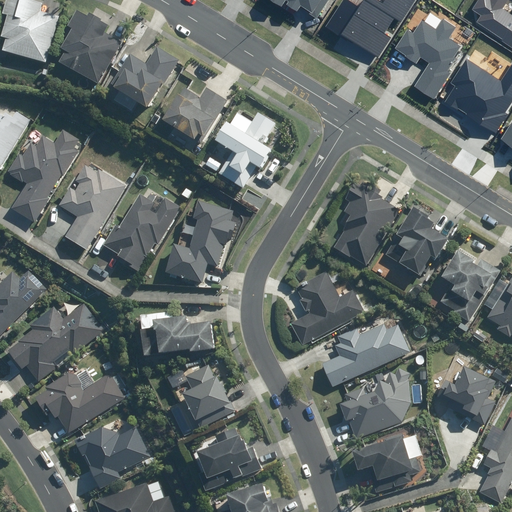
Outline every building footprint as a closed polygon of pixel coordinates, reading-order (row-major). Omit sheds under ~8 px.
[(47,64),(59,17),(42,13),(44,5),(24,0),(6,0),(2,17),(7,18),(1,38),(6,39),(2,53),(47,64)] [(269,0),(280,7),(284,0),(286,0),(289,1),(287,4),(297,11),(300,7),(317,17),(328,0),(269,0)] [(347,0),(341,0),(325,26),(378,60),(392,39),(384,34),(395,18),(402,23),(416,0),(384,0),(382,4),(376,0),(363,0),(359,7),(347,0)] [(511,0),(478,0),(472,9),(480,15),(475,23),(511,46),(511,0)] [(98,86),(123,45),(104,33),(109,25),(89,13),(86,18),(77,12),(67,29),(72,32),(61,51),(66,54),(61,63),(98,86)] [(414,87),(434,99),(450,73),(448,71),(456,59),(453,57),(461,45),(449,38),(456,27),(442,18),(436,29),(422,20),(414,33),(407,29),(394,49),(417,63),(421,57),(429,62),(414,87)] [(148,112),(179,61),(157,48),(147,65),(131,55),(110,90),(148,112)] [(455,86),(445,102),(496,134),(508,114),(505,112),(511,101),(511,64),(502,80),(467,58),(451,83),(455,86)] [(201,145),(227,102),(206,90),(201,98),(184,88),(163,123),(173,129),(167,139),(190,153),(196,142),(201,145)] [(0,173),(30,122),(9,110),(1,105),(0,106),(0,173)] [(233,154),(219,175),(243,191),(257,169),(259,171),(271,152),(264,147),(278,125),(259,113),(244,136),(228,125),(216,143),(233,154)] [(511,122),(501,139),(511,146),(511,122)] [(35,224),(79,153),(74,150),(80,142),(63,131),(55,144),(44,137),(37,148),(31,144),(23,157),(21,156),(8,175),(26,187),(12,209),(35,224)] [(86,252),(127,188),(99,170),(97,174),(86,167),(76,183),(81,186),(77,193),(71,189),(59,207),(77,219),(65,238),(86,252)] [(378,194),(381,189),(368,181),(365,186),(356,181),(339,211),(345,214),(339,224),(345,228),(333,249),(366,268),(400,210),(383,200),(385,197),(378,194)] [(117,227),(104,249),(127,263),(126,265),(142,275),(181,208),(166,199),(161,208),(140,195),(120,228),(117,227)] [(191,249),(174,245),(166,275),(181,279),(181,280),(204,285),(209,265),(218,268),(224,244),(231,245),(236,225),(232,224),(236,211),(199,202),(194,219),(198,220),(191,249)] [(428,215),(414,207),(387,256),(423,276),(433,258),(436,260),(448,238),(431,229),(434,223),(426,219),(428,215)] [(478,264),(459,251),(442,277),(452,284),(440,304),(469,323),(486,298),(502,272),(481,259),(478,264)] [(21,279),(14,272),(0,285),(0,338),(49,291),(29,271),(21,279)] [(306,298),(301,301),(308,314),(290,324),(303,347),(365,311),(354,291),(341,298),(327,273),(301,288),(306,298)] [(70,351),(74,356),(107,330),(86,302),(66,318),(56,306),(30,326),(34,330),(7,351),(24,372),(28,369),(40,385),(61,369),(56,363),(70,351)] [(140,316),(140,319),(144,359),(215,352),(212,324),(187,327),(186,318),(173,319),(172,313),(140,316)] [(357,328),(336,337),(340,345),(337,346),(341,355),(321,365),(332,389),(410,352),(398,326),(387,331),(384,324),(360,335),(357,328)] [(201,429),(235,412),(210,364),(186,377),(193,389),(183,394),(201,429)] [(496,381),(464,366),(455,385),(445,380),(441,388),(446,391),(443,396),(463,406),(461,412),(485,423),(495,402),(487,399),(496,381)] [(351,421),(358,439),(404,421),(414,392),(411,391),(415,381),(410,379),(412,373),(397,368),(395,374),(391,372),(387,384),(379,381),(377,390),(365,394),(363,388),(345,395),(348,402),(340,404),(347,422),(351,421)] [(61,421),(68,433),(124,399),(110,376),(85,392),(73,371),(44,388),(46,392),(34,399),(43,414),(50,410),(58,423),(61,421)] [(502,504),(511,485),(511,417),(495,450),(492,449),(484,464),(492,468),(479,493),(502,504)] [(116,432),(100,428),(83,436),(85,440),(77,445),(100,491),(123,479),(119,472),(149,457),(141,442),(145,440),(138,427),(118,437),(116,432)] [(218,445),(197,452),(205,473),(200,474),(206,490),(262,469),(254,447),(247,450),(238,427),(215,436),(218,445)] [(402,437),(353,453),(358,471),(374,466),(379,483),(392,479),(395,487),(413,482),(411,476),(424,472),(419,456),(409,459),(402,437)] [(148,483),(94,503),(97,511),(177,511),(171,494),(165,496),(160,482),(148,486),(148,483)] [(264,485),(226,497),(230,510),(223,511),(280,511),(278,504),(271,506),(264,485)]
